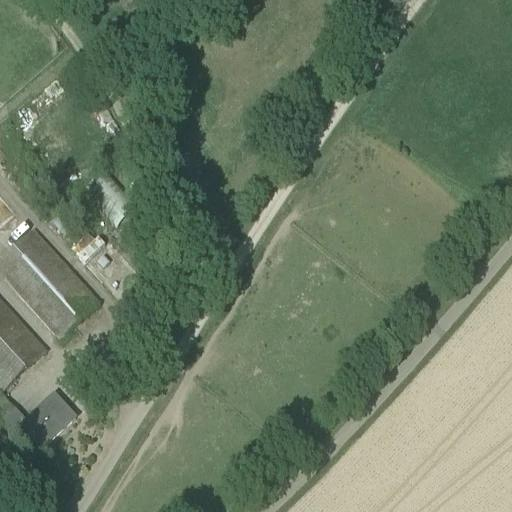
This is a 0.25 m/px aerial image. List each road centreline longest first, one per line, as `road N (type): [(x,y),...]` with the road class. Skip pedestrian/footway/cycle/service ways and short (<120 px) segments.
road 1 (track): [(420,0),(357,82),(164,380)]
road 2 (track): [(44,0),(96,72),(141,163),(147,267),(120,366)]
